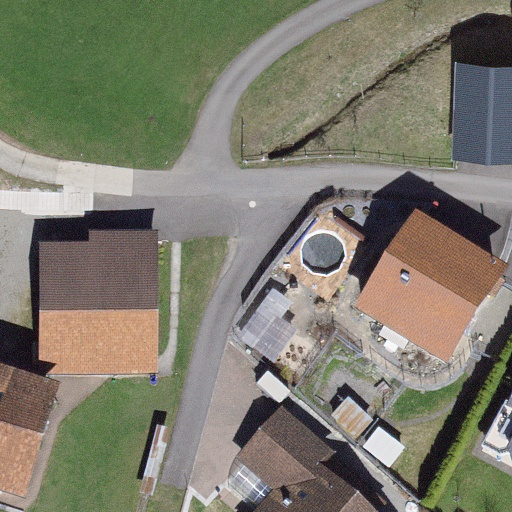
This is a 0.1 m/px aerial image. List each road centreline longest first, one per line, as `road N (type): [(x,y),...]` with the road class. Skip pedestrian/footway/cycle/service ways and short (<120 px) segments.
road 1 (residential): [(511,195),(358,180),(204,192),(113,180)]
road 2 (track): [(204,192),(219,103),(235,78),(268,47),(356,0)]
